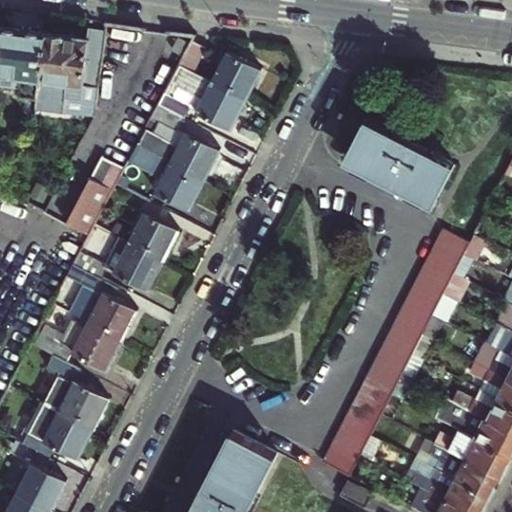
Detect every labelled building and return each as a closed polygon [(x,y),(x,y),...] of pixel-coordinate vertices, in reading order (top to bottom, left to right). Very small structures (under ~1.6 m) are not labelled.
[(37,107),(47,34),(31,32),(1,28),(0,36),(0,84),(22,84),(20,96),(30,98),(28,115),(36,116),(37,107)] [(89,40),(47,34),(37,107),(95,116),(100,86),(107,32),(99,31),(91,30),(89,40)] [(208,48),(194,41),(185,57),(183,62),(181,64),(196,72),(208,48)] [(214,81),(249,99),(265,69),(242,57),(230,51),(214,81)] [(241,113),(249,99),(214,81),(199,111),(233,129),(241,113)] [(186,117),(192,106),(166,92),(160,104),(186,117)] [(178,132),(186,117),(160,104),(153,118),(178,132)] [(347,159),(436,205),(457,165),(367,120),(356,141),(347,159)] [(173,162),(180,147),(147,129),(139,144),(173,162)] [(173,162),(207,179),(215,164),(223,149),(188,131),(180,147),(173,162)] [(173,162),(139,144),(131,159),(165,177),(157,192),(191,210),(199,196),(207,179),(173,162)] [(118,184),(125,171),(126,168),(105,156),(69,223),(91,235),(118,184)] [(148,199),(155,186),(125,171),(118,184),(148,199)] [(50,188),(36,181),(29,195),(43,202),(50,188)] [(132,241),(166,259),(175,243),(181,230),(147,212),(132,241)] [(439,242),(466,255),(467,254),(473,242),(446,229),(439,242)] [(477,234),(473,242),(467,254),(476,259),(479,261),(487,246),(493,249),(496,243),(477,234)] [(132,241),(122,236),(106,266),(81,253),(75,264),(102,278),(107,267),(150,290),(155,280),(166,259),(132,241)] [(460,268),(466,255),(439,242),(433,254),(460,268)] [(456,274),(460,268),(433,254),(426,268),(453,282),(456,274)] [(456,274),(465,279),(476,259),(467,254),(466,255),(460,268),(456,274)] [(446,294),(453,282),(426,268),(419,281),(446,295),(446,294)] [(462,302),(472,282),(465,279),(456,274),(453,282),(446,294),(456,299),(462,302)] [(439,308),(446,295),(419,281),(412,294),(439,308)] [(72,313),(90,322),(124,340),(133,323),(140,310),(105,292),(88,283),(72,313)] [(406,307),(433,321),(436,315),(439,308),(412,294),(406,307)] [(446,294),(446,295),(439,308),(436,315),(446,320),(456,299),(446,294)] [(511,303),(510,302),(500,322),(511,327),(511,303)] [(399,320),(426,333),(433,321),(406,307),(399,320)] [(446,320),(436,315),(433,321),(426,335),(434,339),(436,340),(446,320)] [(392,333),(419,347),(426,335),(426,333),(399,320),(392,333)] [(47,325),(37,345),(57,355),(70,362),(74,352),(108,370),(117,354),(124,340),(90,322),(87,327),(74,321),(67,335),(47,325)] [(490,342),(511,353),(511,327),(500,322),(490,342)] [(413,359),(415,355),(419,347),(392,333),(386,346),(413,359)] [(434,339),(426,335),(419,347),(415,355),(423,360),(434,339)] [(511,353),(490,342),(480,362),(511,379),(511,353)] [(406,372),(413,359),(386,346),(379,358),(406,372)] [(70,362),(57,355),(49,371),(59,376),(74,384),(75,384),(77,380),(83,369),(70,362)] [(415,355),(413,359),(406,372),(405,375),(413,380),(423,360),(415,355)] [(372,372),(399,385),(405,375),(406,372),(379,358),(372,372)] [(511,379),(480,362),(475,360),(470,370),(491,381),(486,391),(511,404),(511,379)] [(394,396),(399,385),(372,372),(365,385),(393,399),(394,396)] [(405,375),(399,385),(394,396),(409,403),(419,383),(413,380),(405,375)] [(41,400),(46,402),(96,428),(107,406),(111,398),(77,380),(75,384),(74,384),(59,376),(52,390),(48,388),(41,400)] [(359,398),(386,412),(393,399),(365,385),(359,398)] [(455,401),(511,429),(511,404),(486,391),(481,401),(461,391),(455,401)] [(352,410),(379,424),(384,416),(386,412),(359,398),(352,410)] [(511,429),(455,401),(451,410),(467,419),(462,429),(467,432),(511,454),(511,429)] [(88,443),(96,428),(46,402),(30,432),(80,458),(88,443)] [(346,423),(372,437),(373,436),(379,424),(352,410),(346,423)] [(394,447),(405,426),(384,416),(379,424),(373,436),(394,447)] [(339,436),(366,450),(372,437),(346,423),(339,436)] [(249,511),(279,453),(236,430),(193,511),(249,511)] [(510,465),(511,460),(511,454),(467,432),(461,443),(443,433),(438,443),(504,476),(510,465)] [(363,456),(366,450),(339,436),(332,449),(359,463),(363,456)] [(420,460),(394,447),(373,436),(372,437),(366,450),(363,456),(410,480),(420,460)] [(500,484),(504,476),(438,443),(434,451),(447,458),(441,471),(493,497),(500,484)] [(353,476),(359,463),(332,449),(326,462),(353,476)] [(68,480),(34,462),(18,493),(53,511),(62,493),(68,480)] [(430,490),(474,511),(485,511),(490,503),(493,497),(441,471),(438,469),(433,479),(416,471),(411,480),(430,490)] [(350,481),(343,496),(367,508),(374,493),(350,481)] [(474,511),(430,490),(425,500),(431,503),(426,511),(474,511)] [(18,493),(8,511),(52,511),(53,511),(18,493)]
